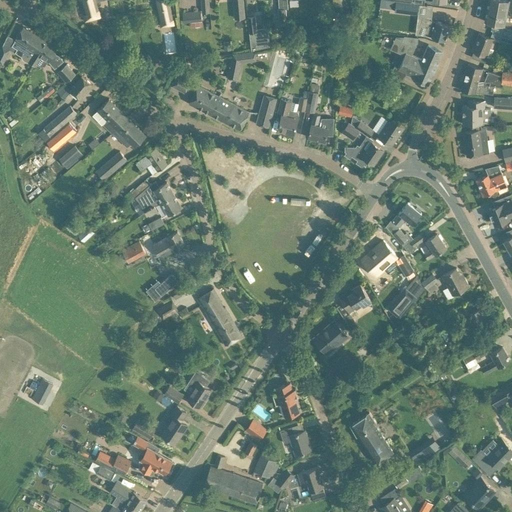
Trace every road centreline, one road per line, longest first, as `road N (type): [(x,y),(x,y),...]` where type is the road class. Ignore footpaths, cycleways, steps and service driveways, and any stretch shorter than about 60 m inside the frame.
road 1 (residential): [(279,336),(220,272),(172,126)]
road 2 (residential): [(374,195),(318,159),(172,126)]
road 3 (tertiary): [(161,511),(279,336)]
road 4 (residential): [(353,511),(312,387),(279,336)]
road 5 (residential): [(172,126),(28,13)]
road 6 (tertiary): [(411,163),(473,0)]
road 7 (tertiary): [(279,336),(374,195)]
